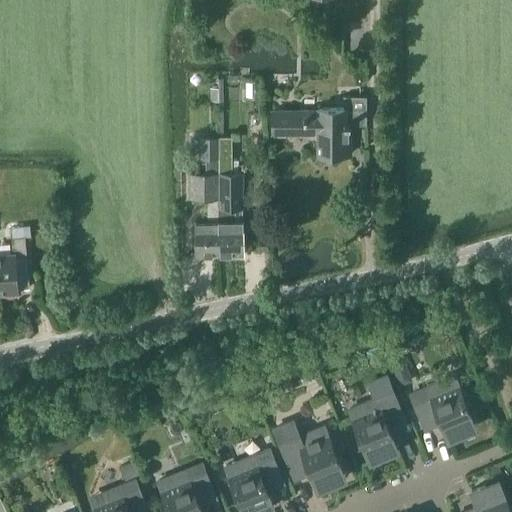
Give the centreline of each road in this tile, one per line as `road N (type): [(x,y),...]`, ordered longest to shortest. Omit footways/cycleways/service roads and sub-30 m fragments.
road 1 (unclassified): [(0,355),(511,244)]
road 2 (residential): [(338,511),(511,441)]
